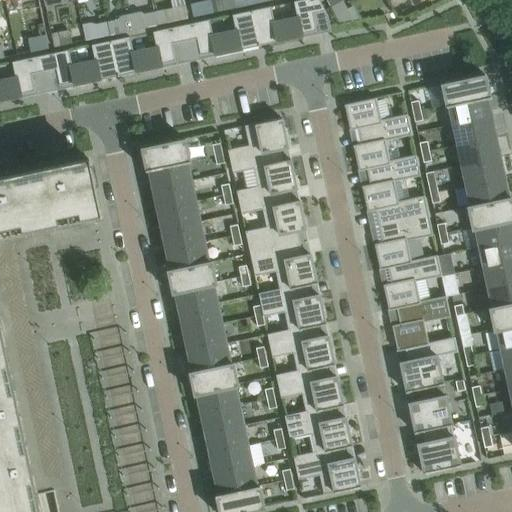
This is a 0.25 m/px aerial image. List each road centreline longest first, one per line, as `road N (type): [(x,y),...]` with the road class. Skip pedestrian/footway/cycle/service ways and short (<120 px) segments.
road 1 (residential): [(403,511),(307,67)]
road 2 (residential): [(105,110),(191,511)]
road 3 (residential): [(105,110),(307,67)]
road 4 (residential): [(307,67),(453,31)]
